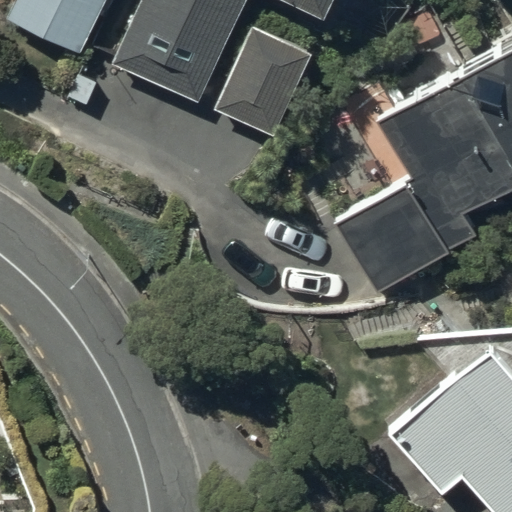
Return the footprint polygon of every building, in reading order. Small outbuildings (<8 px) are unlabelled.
[(11,0),(6,11),(78,46),(96,9),(105,14),(112,0),(11,0)] [(136,0),(112,58),(200,96),(241,0),(309,0),(323,5),(324,0),(136,0)] [(312,42),(252,15),(213,103),(272,130),(312,42)] [(410,169),(333,215),(377,289),(476,230),(461,205),(511,174),(511,28),(375,111),(410,169)] [(511,511),(511,363),(490,336),(388,426),(442,488),(461,471),(497,511),(511,511)]
